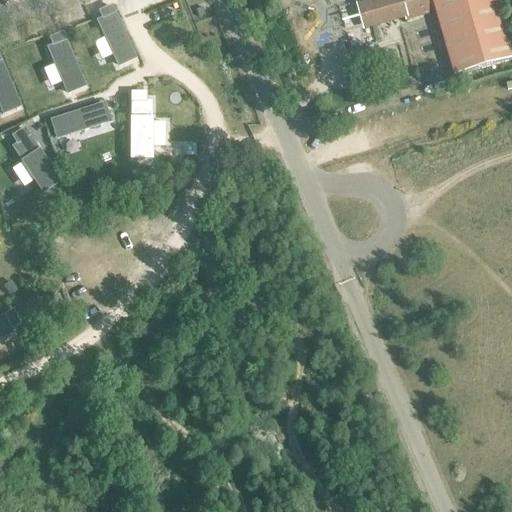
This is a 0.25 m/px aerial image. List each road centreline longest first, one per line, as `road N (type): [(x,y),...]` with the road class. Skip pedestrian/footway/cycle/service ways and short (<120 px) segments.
road 1 (unclassified): [(445,511),(338,255)]
road 2 (unclassified): [(302,180),(228,0)]
road 3 (unclassified): [(338,255),(382,250),(395,227),(393,204),(384,192),(302,180)]
road 4 (unknown): [(511,113),(407,147),(348,188)]
